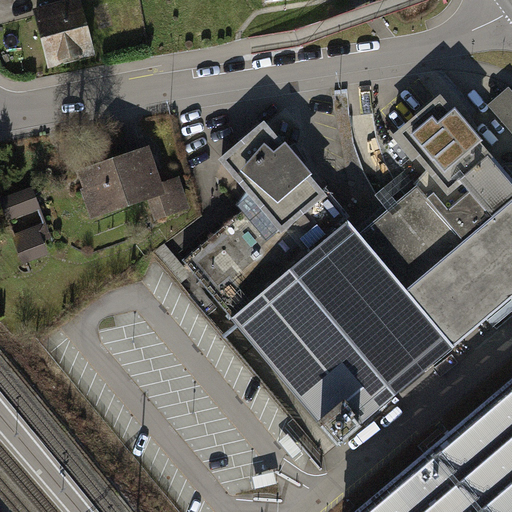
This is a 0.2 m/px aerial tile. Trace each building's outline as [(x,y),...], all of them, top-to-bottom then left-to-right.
[(80,3),(36,15),(49,63),(93,51),(80,3)] [(511,92),(509,88),(489,106),(511,131),(511,92)] [(358,235),(453,347),(511,297),(511,178),(443,97),(400,134),(432,173),(359,234),(358,235)] [(337,444),(453,347),(358,235),(359,234),(323,190),(320,192),(306,176),(308,174),(285,147),(283,149),(264,126),(221,161),(257,203),(243,215),(240,211),(182,260),(337,444)] [(157,185),(145,151),(83,172),(97,213),(150,195),(158,219),(184,209),(174,179),(157,185)] [(45,222),(32,188),(16,194),(18,199),(2,205),(28,270),(49,262),(35,226),(45,222)] [(511,511),(511,379),(353,511),(511,511)]
